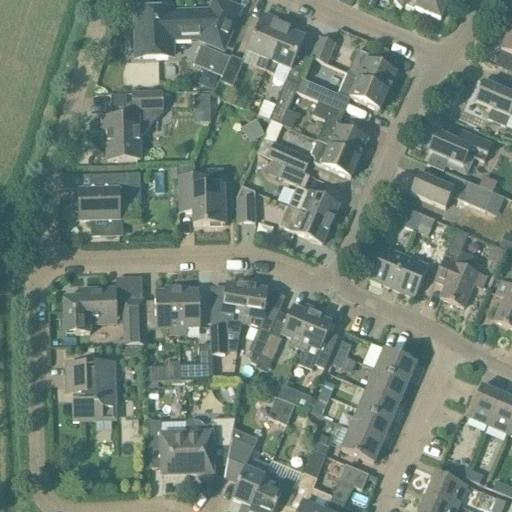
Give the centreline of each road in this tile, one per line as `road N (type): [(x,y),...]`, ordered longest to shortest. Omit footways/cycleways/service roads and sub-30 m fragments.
road 1 (residential): [(334,288),(243,257),(53,263)]
road 2 (residential): [(103,0),(43,200),(53,263)]
road 3 (residential): [(53,263),(36,276),(31,296),(39,490),(57,511)]
road 4 (residential): [(334,288),(432,55)]
road 5 (residential): [(378,511),(450,344)]
road 6 (residential): [(432,55),(301,0)]
road 7 (residential): [(450,344),(334,288)]
